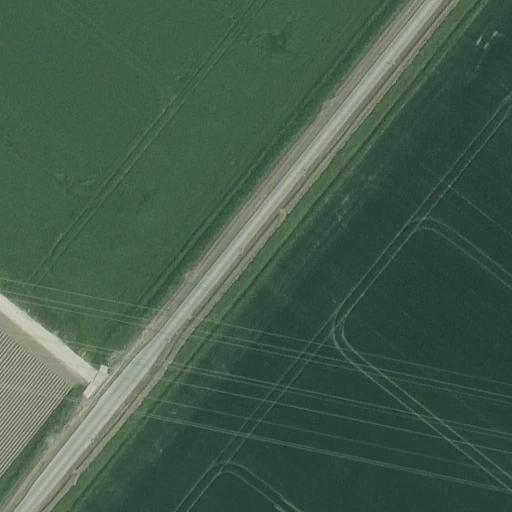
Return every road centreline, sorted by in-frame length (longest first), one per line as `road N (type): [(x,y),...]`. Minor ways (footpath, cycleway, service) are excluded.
road 1 (unclassified): [(17,511),(429,0)]
road 2 (unknown): [(0,306),(111,395)]
